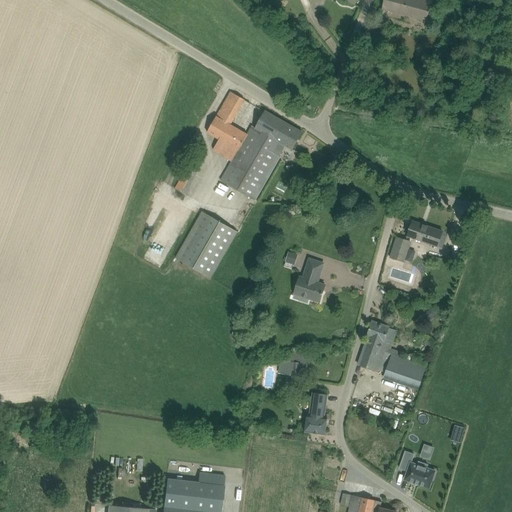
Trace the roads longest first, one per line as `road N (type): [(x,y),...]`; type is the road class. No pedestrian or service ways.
road 1 (unclassified): [(423,511),(354,462),(339,420),(398,186)]
road 2 (unclassified): [(318,130),(105,0)]
road 3 (unknown): [(144,199),(226,74)]
road 4 (unclassified): [(318,130),(370,0)]
